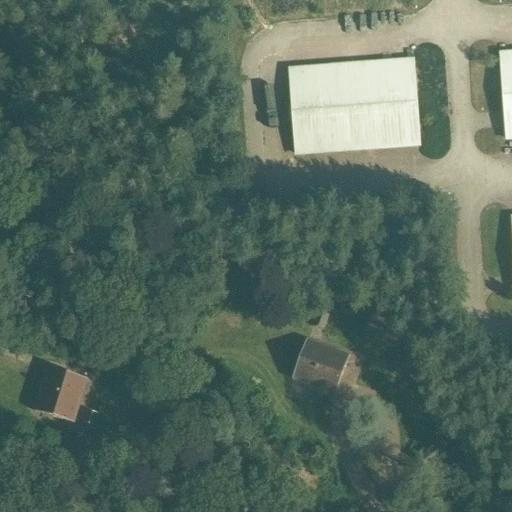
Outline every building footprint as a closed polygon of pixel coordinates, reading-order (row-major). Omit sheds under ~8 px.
[(511,139),(511,54),(500,55),(506,140),(511,139)] [(419,146),(412,62),(289,71),(295,155),(419,146)] [(492,89),(490,69),(478,70),(480,90),(492,89)] [(328,316),(317,311),(311,327),(322,331),(328,316)] [(292,378),(335,393),(349,355),(307,340),(292,378)] [(48,367),(34,410),(74,423),(87,379),(48,367)] [(96,414),(87,411),(83,424),(92,426),(96,414)] [(417,456),(427,469),(427,470),(450,454),(440,440),(417,456)]
